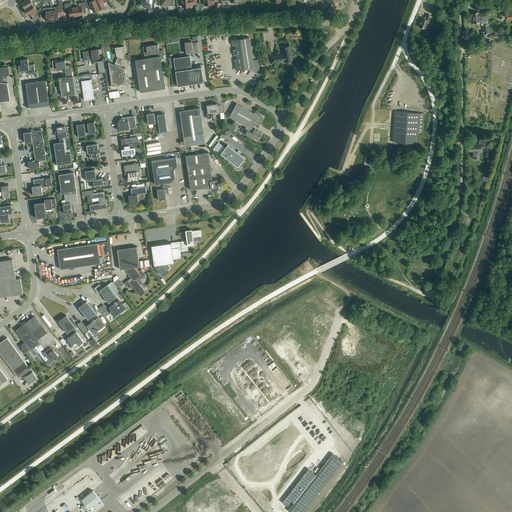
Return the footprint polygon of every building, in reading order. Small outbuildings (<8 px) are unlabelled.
[(22,3),(25,8),(25,9),(32,4),(37,2),(35,0),(24,0),(25,1),(22,3)] [(99,9),(95,0),(84,0),(87,5),(90,4),(93,11),(99,9)] [(95,0),(99,9),(105,6),(102,0),(95,0)] [(145,5),(144,8),(150,9),(151,5),(151,0),(141,0),(141,4),(145,5)] [(337,2),(340,0),(326,0),(329,5),(330,5),(333,10),(340,7),(337,2)] [(79,6),(75,7),(77,17),(83,16),(82,9),(86,8),(85,4),(84,2),(78,3),(79,6)] [(77,17),(75,7),(71,7),(71,3),(64,4),(65,10),(69,9),(70,17),(77,17)] [(25,9),(25,8),(24,9),(28,15),(30,13),(33,18),(36,19),(39,13),(37,12),(35,10),(36,9),(35,6),(34,7),(32,4),(25,9)] [(64,16),(62,6),(57,7),(51,8),(51,11),(53,20),(59,19),(59,17),(64,16)] [(53,20),(51,11),(51,8),(51,7),(48,8),(42,9),(39,18),(46,17),(47,21),(53,20)] [(427,14),(425,19),(422,18),(419,27),(429,30),(431,25),(428,24),(431,16),(427,14)] [(487,17),(472,19),(473,24),(480,23),(480,22),(481,22),(482,24),(482,25),(483,32),(481,32),(481,38),(485,38),(485,34),(489,34),(487,17)] [(233,50),(234,56),(236,55),(237,60),(234,60),(236,70),(249,68),(260,77),(261,78),(258,58),(258,60),(253,61),(250,37),(231,40),(232,46),(235,45),(235,50),(233,50)] [(186,56),(173,58),(178,86),(204,82),(201,67),(192,68),(190,56),(189,56),(189,53),(193,52),(193,53),(200,52),(198,42),(192,43),(192,41),(184,42),(186,53),(186,56)] [(165,88),(160,56),(158,56),(157,51),(159,51),(158,44),(146,46),(143,46),(145,58),(135,59),(140,92),(165,88)] [(114,47),(114,48),(115,47),(116,56),(118,57),(114,64),(108,62),(112,86),(124,84),(125,86),(129,85),(129,83),(128,83),(127,82),(125,69),(122,67),(121,61),(122,58),(124,59),(123,56),(125,55),(124,46),(114,47)] [(271,56),(272,63),(284,61),(284,62),(293,61),(292,53),(293,53),(294,52),(294,51),(294,50),(293,49),(292,48),(291,49),(291,46),(282,47),(283,55),(271,56)] [(82,52),(83,60),(99,58),(98,49),(82,52)] [(21,65),(18,65),(19,71),(26,70),(27,74),(35,73),(34,64),(28,65),(28,59),(20,60),(21,65)] [(59,78),(62,96),(76,94),(73,76),(72,76),(70,65),(66,66),(65,61),(58,62),(58,60),(52,61),(53,69),(56,68),(56,70),(65,69),(66,77),(59,78)] [(0,68),(0,102),(10,101),(7,83),(3,83),(4,78),(2,78),(2,76),(9,75),(8,67),(0,68)] [(81,80),(84,100),(94,99),(91,79),(83,80),(81,80)] [(26,83),(29,108),(49,105),(46,80),(26,83)] [(207,113),(207,119),(214,118),(213,113),(219,112),(219,113),(223,113),(222,107),(218,107),(218,104),(206,105),(208,113),(207,113)] [(229,117),(246,126),(251,129),(252,127),(256,121),(260,124),(263,119),(262,116),(255,112),(254,113),(237,104),(234,109),(232,108),(229,113),(231,114),(229,117)] [(179,111),(185,146),(205,143),(200,108),(179,111)] [(423,114),(395,112),(393,134),(395,134),(395,142),(417,144),(418,132),(422,132),(423,114)] [(158,120),(159,132),(167,131),(165,114),(163,114),(163,113),(161,113),(161,114),(157,115),(157,116),(154,116),(154,113),(147,114),(148,124),(155,123),(155,121),(158,120)] [(136,128),(137,132),(142,131),(141,125),(136,126),(135,116),(121,118),(121,119),(120,119),(119,120),(119,122),(118,123),(117,123),(119,131),(136,128)] [(87,123),(87,124),(84,125),(84,123),(76,125),(78,137),(86,135),(86,133),(88,133),(96,132),(94,122),(87,123)] [(60,142),(54,143),(57,165),(72,163),(70,153),(66,154),(64,142),(63,137),(67,136),(66,133),(67,133),(67,129),(66,129),(65,126),(57,128),(58,138),(59,138),(60,142)] [(251,129),(246,126),(242,133),(253,139),(254,138),(258,140),(260,136),(261,135),(262,132),(252,127),(251,129)] [(32,141),(33,148),(44,147),(42,130),(23,133),(25,143),(32,141)] [(174,151),(181,150),(179,137),(172,138),(174,151)] [(124,147),(124,149),(121,149),(122,156),(135,154),(134,147),(134,148),(133,145),(138,144),(137,138),(122,140),(123,147),(124,147)] [(213,148),(221,154),(238,167),(245,158),(227,145),(225,147),(217,141),(212,147),(214,148),(213,148)] [(99,158),(99,153),(100,152),(100,151),(100,150),(99,149),(98,149),(97,144),(86,145),(87,152),(88,153),(88,154),(89,154),(90,159),(92,159),(93,160),(95,161),(96,161),(97,160),(97,159),(97,158),(99,158)] [(479,152),(482,152),(482,144),(469,144),(469,151),(473,151),(473,159),(480,159),(479,152)] [(44,147),(33,148),(35,160),(28,161),(29,166),(30,166),(30,169),(40,168),(39,161),(46,160),(44,147)] [(210,187),(211,190),(219,189),(218,185),(222,184),(221,182),(218,182),(217,179),(212,180),(208,152),(186,156),(191,190),(210,187)] [(152,161),(155,185),(171,182),(175,178),(174,170),(177,165),(176,158),(152,161)] [(137,172),(140,172),(139,163),(124,165),(125,174),(127,174),(128,181),(132,181),(133,181),(133,180),(138,180),(137,172)] [(93,180),(94,187),(103,185),(102,178),(96,179),(95,169),(85,171),(86,181),(93,180)] [(62,205),(63,207),(64,214),(67,213),(67,214),(69,213),(72,213),(71,203),(78,202),(76,191),(74,172),(59,175),(58,170),(53,171),(54,180),(59,180),(61,193),(64,193),(66,204),(62,205)] [(34,186),(32,186),(33,196),(43,194),(42,188),(46,187),(46,186),(52,186),(51,178),(45,178),(33,180),(34,186)] [(158,194),(157,194),(157,196),(158,197),(159,200),(166,199),(165,193),(169,192),(169,194),(172,193),(171,187),(168,188),(168,184),(163,185),(163,186),(161,189),(157,190),(158,194)] [(0,198),(3,198),(10,197),(9,193),(9,192),(8,185),(1,186),(1,187),(0,186),(0,198)] [(132,195),(128,196),(130,205),(139,203),(137,194),(147,193),(146,187),(131,189),(132,195)] [(90,205),(90,211),(107,208),(106,203),(105,203),(104,197),(105,197),(104,191),(91,193),(91,195),(87,196),(88,204),(93,203),(92,199),(98,198),(99,204),(90,205)] [(34,204),(36,219),(47,217),(45,209),(52,208),(51,199),(44,200),(44,202),(34,204)] [(8,214),(13,213),(11,205),(0,206),(0,221),(1,221),(1,224),(9,222),(8,214)] [(181,252),(188,251),(188,246),(194,245),(193,237),(202,236),(201,230),(192,231),(192,229),(185,230),(187,240),(181,241),(181,247),(172,249),(171,243),(151,246),(154,266),(155,265),(155,266),(162,276),(169,271),(164,265),(164,264),(170,263),(174,263),(173,259),(182,258),(181,252)] [(57,249),(60,269),(100,263),(97,243),(57,249)] [(138,272),(134,267),(140,267),(137,247),(117,250),(120,269),(124,269),(131,278),(125,283),(129,289),(132,286),(140,296),(142,295),(143,295),(144,294),(143,294),(148,290),(140,280),(146,275),(141,270),(138,272)] [(0,297),(23,294),(21,278),(16,279),(13,259),(0,261),(0,297)] [(115,282),(119,287),(123,284),(119,278),(115,282)] [(119,312),(124,308),(126,306),(124,303),(122,304),(119,301),(118,302),(115,297),(116,297),(108,284),(102,288),(99,285),(95,288),(99,294),(101,292),(108,302),(109,302),(112,306),(109,308),(114,315),(115,317),(120,314),(119,312)] [(97,330),(104,324),(99,317),(97,319),(94,315),(96,313),(87,301),(79,307),(88,319),(90,322),(91,322),(91,323),(88,326),(95,334),(98,332),(97,330)] [(99,307),(103,313),(108,309),(104,304),(99,307)] [(69,341),(67,343),(69,346),(72,345),(76,342),(79,345),(83,342),(81,338),(76,332),(77,331),(75,328),(75,327),(66,315),(58,321),(67,334),(69,332),(71,335),(67,338),(69,341)] [(33,348),(40,343),(38,340),(47,333),(35,316),(15,330),(34,356),(37,354),(33,348)] [(0,342),(0,353),(18,378),(25,373),(27,376),(24,377),(29,384),(37,378),(32,371),(31,372),(30,370),(30,369),(7,338),(0,342)] [(45,362),(48,365),(54,361),(53,359),(58,356),(55,351),(54,352),(50,348),(44,352),(41,353),(44,357),(46,356),(48,360),(45,362)] [(308,469),(282,502),(287,507),(291,502),(293,503),(288,511),(289,511),(303,511),(343,461),(332,453),(316,475),(308,469)] [(133,488),(140,495),(145,491),(138,483),(133,488)] [(246,511),(227,487),(194,511),(246,511)] [(133,489),(127,492),(136,506),(142,503),(133,489)] [(81,500),(83,502),(88,509),(100,500),(93,491),(81,500)] [(129,498),(123,501),(127,506),(132,503),(129,498)]
